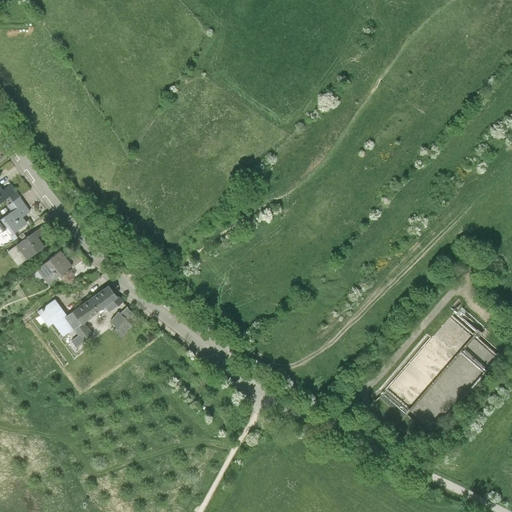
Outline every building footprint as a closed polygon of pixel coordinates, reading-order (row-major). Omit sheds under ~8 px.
[(0,203),(9,197),(12,203),(21,197),(12,185),(3,191),(0,187),(0,203)] [(31,211),(21,197),(12,203),(17,209),(13,212),(0,221),(0,233),(5,230),(10,236),(27,224),(22,217),(31,211)] [(8,206),(13,212),(17,209),(12,203),(8,206)] [(23,240),(16,244),(27,259),(44,246),(37,236),(45,230),(43,225),(27,237),(23,240)] [(18,265),(27,259),(16,244),(7,250),(18,265)] [(60,250),(39,266),(49,281),(71,264),(60,250)] [(75,328),(80,334),(84,341),(93,334),(84,323),(107,307),(117,300),(107,286),(66,316),(75,328)] [(111,311),(119,307),(123,302),(119,297),(117,300),(107,307),(111,311)] [(64,337),(75,328),(66,316),(55,300),(38,312),(49,327),(54,323),(64,337)] [(120,314),(127,321),(134,315),(127,308),(120,314)] [(119,313),(113,323),(118,328),(115,331),(121,338),(133,327),(127,321),(120,314),(119,313)] [(76,347),(84,341),(80,334),(71,340),(76,347)]
